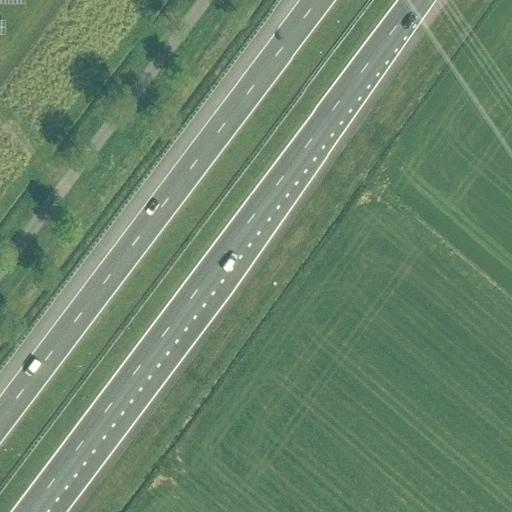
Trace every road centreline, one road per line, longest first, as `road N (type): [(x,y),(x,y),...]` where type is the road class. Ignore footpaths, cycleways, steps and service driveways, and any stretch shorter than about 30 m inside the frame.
road 1 (motorway): [(26,511),(414,0)]
road 2 (motorway): [(313,0),(0,413)]
road 3 (unclassified): [(0,267),(201,0)]
